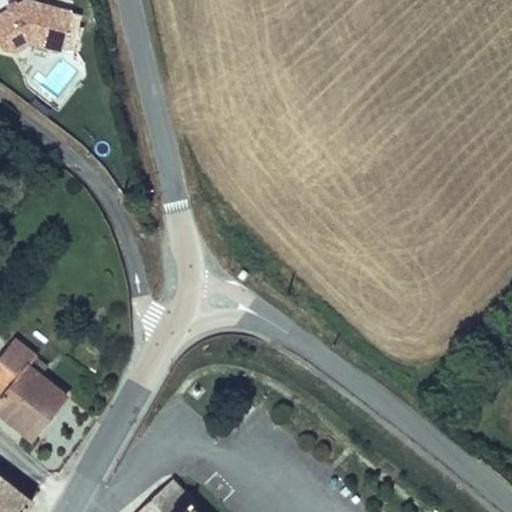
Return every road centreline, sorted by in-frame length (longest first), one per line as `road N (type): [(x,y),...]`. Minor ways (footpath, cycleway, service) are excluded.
road 1 (unclassified): [(185,294),(227,299),(296,338),(511,504)]
road 2 (tertiary): [(129,0),(175,194),(185,294)]
road 3 (residential): [(172,329),(148,320),(128,243),(99,184),(0,104)]
road 4 (tertiary): [(172,329),(67,511)]
